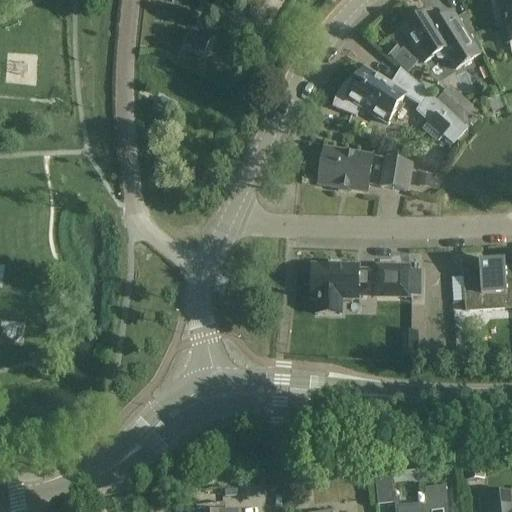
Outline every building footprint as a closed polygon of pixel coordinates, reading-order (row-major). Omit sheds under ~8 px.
[(511,0),(496,0),(506,46),(511,45),(511,0)] [(423,65),(436,57),(437,60),(441,61),(447,58),(456,71),(478,57),(455,20),(443,28),(439,28),(430,13),(402,31),(423,65)] [(202,54),(209,40),(192,32),(185,46),(202,54)] [(337,100),(333,109),(356,119),(360,109),(387,126),(404,98),(432,116),(439,105),(401,71),(390,88),(364,72),(356,85),(352,80),(346,86),(343,90),(340,93),(337,100)] [(479,115),(450,88),(437,102),(466,129),(479,115)] [(162,99),(158,107),(170,113),(174,106),(162,99)] [(317,171),(320,176),(318,186),(367,194),(370,180),(381,182),(380,189),(406,194),(411,166),(324,152),(322,162),(318,164),(317,171)] [(421,174),(418,188),(430,190),(432,177),(421,174)] [(479,267),(479,273),(479,274),(463,275),(465,313),(507,310),(507,306),(511,305),(511,275),(505,276),(505,265),(479,267)] [(312,267),(311,273),(311,301),(317,301),(317,316),(343,317),(343,301),(358,301),(358,268),(312,267)] [(376,269),(376,273),(376,298),(422,299),(422,273),(408,273),(408,269),(376,269)] [(250,453),(226,456),(228,466),(251,463),(250,453)] [(482,456),(462,458),(465,483),(485,481),(482,456)] [(392,471),(375,473),(378,505),(396,503),(396,500),(393,471),(392,471)] [(312,499),(311,484),(293,486),(294,501),(312,499)] [(488,511),(511,511),(511,507),(511,495),(488,497),(488,511)]
